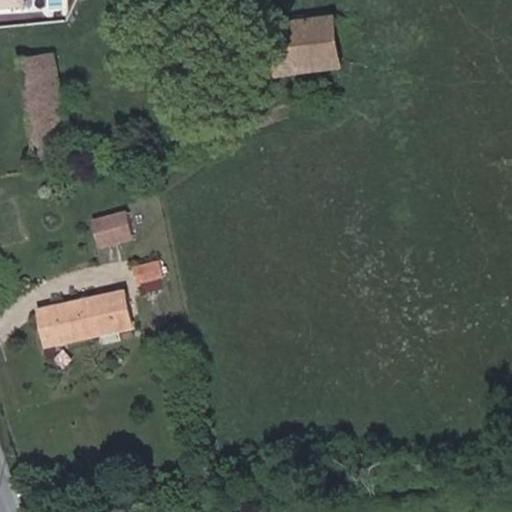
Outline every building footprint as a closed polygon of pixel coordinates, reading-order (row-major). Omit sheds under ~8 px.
[(23,0),(0,0),(0,10),(24,9),(23,0)] [(295,69),(350,63),(344,23),(291,29),(295,69)] [(34,160),(66,157),(50,49),(19,52),(34,160)] [(127,242),(125,236),(136,233),(132,213),(101,220),(107,247),(127,242)] [(144,282),(170,277),(167,262),(141,268),(144,282)] [(128,327),(119,290),(40,308),(48,345),(128,327)]
